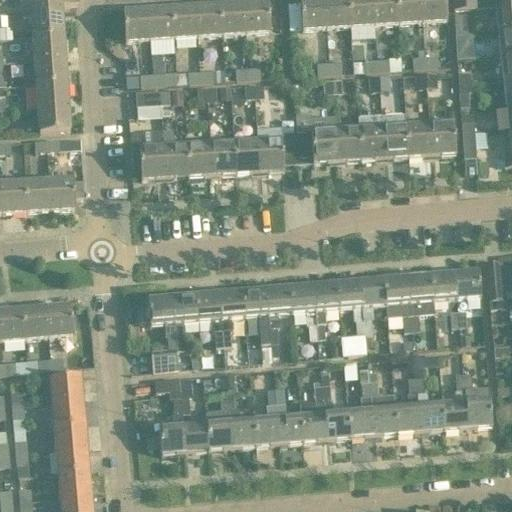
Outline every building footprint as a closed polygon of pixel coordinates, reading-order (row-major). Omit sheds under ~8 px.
[(30,0),(32,19),(62,17),(60,0),(30,0)] [(382,0),(373,1),(374,31),(398,30),(398,0),(382,0)] [(398,0),(398,30),(422,28),(419,0),(398,0)] [(419,0),(422,28),(446,26),(444,0),(419,0)] [(452,0),(453,14),(453,16),(463,15),(462,0),(452,0)] [(462,0),(463,15),(474,14),(473,0),(462,0)] [(473,0),(474,14),(485,13),(484,0),(473,0)] [(484,0),(485,13),(494,13),(494,11),(496,11),(495,0),(484,0)] [(495,0),(496,11),(507,10),(506,0),(495,0)] [(346,2),(350,33),(374,31),(373,1),(346,2)] [(325,4),(324,35),(350,33),(346,2),(325,4)] [(301,36),(324,35),(325,4),(299,6),(301,36)] [(243,9),(245,39),(270,37),(268,7),(243,9)] [(218,10),(220,41),(245,39),(243,9),(218,10)] [(494,13),(497,37),(511,34),(511,9),(507,10),(496,11),(494,11),(494,13)] [(194,12),(196,42),(220,41),(218,10),(194,12)] [(194,12),(171,13),(173,44),(196,42),(194,12)] [(170,13),(147,15),(149,45),(150,60),(173,58),(173,44),(171,13),(170,13)] [(146,15),(123,17),(125,47),(148,45),(149,45),(147,15),(146,15)] [(31,19),(33,43),(63,41),(62,17),(32,19),(31,19)] [(454,20),(455,38),(466,37),(465,20),(454,20)] [(511,34),(497,37),(500,61),(511,59),(511,34)] [(0,36),(0,43),(0,45),(11,44),(11,36),(0,36)] [(455,38),(456,50),(467,49),(466,37),(455,38)] [(33,43),(35,67),(65,66),(63,41),(33,43)] [(412,75),(424,74),(423,62),(422,55),(417,56),(417,63),(411,63),(412,75)] [(511,59),(500,61),(502,85),(511,83),(511,59)] [(423,62),(424,74),(436,73),(436,62),(423,62)] [(399,63),(387,63),(387,64),(388,76),(400,75),(399,63)] [(387,64),(375,65),(376,77),(388,76),(387,64)] [(375,65),(363,66),(364,78),(376,77),(375,65)] [(35,67),(36,91),(67,90),(65,66),(35,67)] [(363,66),(352,67),(352,79),(364,78),(363,66)] [(316,81),(328,80),(328,68),(315,69),(316,81)] [(328,68),(328,80),(341,79),(340,68),(328,68)] [(247,73),(248,85),(261,84),(260,72),(247,73)] [(234,74),(235,86),(248,85),(247,73),(234,74)] [(198,76),(186,77),(187,89),(199,88),(198,76)] [(198,76),(199,88),(212,87),(211,76),(198,76)] [(186,77),(173,78),(174,90),(187,89),(186,77)] [(164,78),(163,79),(164,90),(165,90),(174,90),(173,78),(164,78)] [(139,80),(139,92),(152,91),(151,79),(139,80)] [(163,79),(151,79),(152,91),(164,90),(163,79)] [(425,80),(426,95),(437,94),(436,79),(425,80)] [(458,80),(458,89),(470,88),(469,79),(458,80)] [(415,95),(426,95),(425,80),(414,80),(415,95)] [(377,83),(378,98),(389,98),(388,82),(377,83)] [(368,99),(378,98),(377,83),(367,84),(368,99)] [(511,83),(502,85),(505,109),(511,107),(511,83)] [(331,86),(332,100),(341,99),(340,85),(331,86)] [(323,100),(332,100),(331,86),(322,86),(323,100)] [(458,89),(459,99),(471,98),(470,88),(458,89)] [(36,91),(37,115),(68,114),(67,90),(36,91)] [(254,91),(255,104),(263,104),(263,90),(254,91)] [(245,105),(255,104),(254,91),(244,91),(245,105)] [(218,93),(219,105),(230,105),(230,92),(218,93)] [(206,94),(207,108),(216,108),(215,93),(206,94)] [(197,109),(207,108),(206,94),(196,94),(197,109)] [(182,95),(169,96),(170,110),(183,109),(182,95)] [(136,112),(160,111),(159,96),(135,98),(136,112)] [(159,96),(160,111),(170,110),(169,96),(159,96)] [(37,115),(39,138),(69,136),(68,114),(37,115)] [(471,118),(460,119),(461,128),(461,138),(461,139),(474,138),(474,137),(473,127),(472,127),(471,118)] [(382,121),(384,165),(408,163),(406,131),(404,131),(404,119),(382,121)] [(359,122),(361,166),(384,165),(382,121),(359,122)] [(335,135),(337,168),(361,166),(359,122),(358,122),(358,134),(335,135)] [(429,129),(431,162),(456,160),(454,127),(429,129)] [(406,131),(408,163),(431,162),(429,129),(406,131)] [(511,132),(507,133),(510,157),(502,158),(503,173),(511,172),(511,132)] [(257,146),(259,179),(284,177),(284,170),(301,169),(299,138),(281,140),(281,133),(257,134),(257,146)] [(299,138),(301,169),(313,169),(337,168),(335,135),(311,137),(311,138),(299,138)] [(138,138),(131,139),(131,154),(133,171),(140,171),(141,187),(165,185),(161,136),(151,137),(152,153),(146,153),(139,153),(138,138)] [(161,136),(165,185),(189,183),(187,150),(173,151),(172,136),(161,136)] [(474,138),(461,139),(463,164),(476,163),(474,138)] [(45,145),(46,157),(59,156),(58,144),(45,145)] [(34,157),(46,157),(45,145),(34,146),(34,157)] [(234,147),(236,180),(259,179),(257,146),(234,147)] [(0,148),(0,160),(11,160),(10,147),(0,148)] [(210,149),(212,182),(236,180),(234,147),(210,149)] [(187,150),(189,183),(212,182),(210,149),(187,150)] [(46,185),(50,217),(75,215),(74,203),(84,202),(82,186),(73,186),(73,183),(46,185)] [(23,186),(25,218),(50,217),(46,185),(23,186)] [(0,187),(0,203),(2,220),(25,218),(23,186),(0,187)] [(490,307),(511,304),(511,296),(501,297),(500,293),(501,293),(500,281),(499,267),(483,268),(486,295),(488,307),(490,306),(490,307)] [(454,277),(456,305),(480,303),(477,274),(454,277)] [(430,279),(432,307),(456,305),(454,277),(430,279)] [(406,281),(413,349),(419,348),(418,337),(419,337),(418,321),(419,320),(432,319),(431,307),(432,307),(430,279),(406,281)] [(383,283),(386,311),(387,324),(404,322),(405,338),(403,338),(404,352),(411,351),(411,349),(413,349),(406,281),(383,283)] [(359,285),(365,351),(371,351),(370,341),(372,341),(370,325),(372,325),(371,313),(386,311),(383,283),(359,285)] [(354,326),(355,341),(340,343),(341,362),(365,360),(365,351),(359,285),(336,287),(338,315),(352,314),(353,327),(354,326)] [(313,289),(316,329),(318,345),(325,344),(324,329),(325,329),(324,317),(338,315),(336,287),(313,289)] [(313,289),(289,291),(291,320),(304,318),(305,331),(307,330),(308,346),(318,345),(316,329),(313,289)] [(289,291),(266,293),(270,350),(271,362),(278,362),(277,349),(276,333),(278,333),(277,321),(291,320),(289,291)] [(266,293),(242,295),(244,324),(267,322),(268,333),(260,333),(262,350),(269,350),(270,350),(270,353),(261,354),(263,368),(272,368),(271,362),(270,350),(266,293)] [(242,295),(218,297),(223,353),(230,353),(229,338),(232,338),(230,325),(244,324),(242,295)] [(218,297),(194,299),(197,328),(210,327),(211,339),(213,339),(214,353),(215,353),(217,373),(224,372),(223,354),(223,353),(218,297)] [(194,299),(171,301),(174,330),(183,329),(197,328),(194,299)] [(171,301),(146,303),(147,314),(149,332),(163,331),(164,344),(166,343),(166,349),(151,351),(152,357),(150,357),(152,375),(177,373),(176,358),(175,341),(174,341),(173,330),(174,330),(171,301)] [(511,305),(490,307),(490,315),(500,313),(511,312),(511,305)] [(46,313),(48,343),(73,341),(71,311),(46,313)] [(20,315),(23,345),(48,343),(46,313),(20,315)] [(0,317),(0,346),(23,345),(20,315),(0,317)] [(450,334),(458,333),(457,317),(449,318),(450,334)] [(457,317),(458,333),(466,333),(465,317),(457,317)] [(174,330),(173,330),(174,341),(175,341),(182,340),(184,340),(183,329),(174,330)] [(182,340),(175,341),(176,358),(183,357),(182,340)] [(511,343),(503,344),(503,348),(492,349),(492,353),(511,351),(511,343)] [(494,364),(511,362),(511,351),(492,353),(494,364)] [(48,364),(49,376),(63,375),(62,363),(48,364)] [(407,411),(395,412),(397,440),(421,438),(414,363),(413,363),(415,383),(407,384),(408,401),(406,401),(407,411)] [(420,363),(414,363),(421,438),(444,436),(441,408),(427,409),(426,399),(424,399),(422,383),(421,363),(420,363)] [(25,366),(26,378),(49,376),(48,364),(37,365),(25,366)] [(1,369),(2,380),(26,378),(25,366),(1,369)] [(328,379),(321,380),(321,386),(322,391),(327,447),(350,444),(347,416),(333,417),(332,406),(330,406),(329,390),(328,379)] [(454,407),(441,408),(444,436),(467,434),(462,379),(454,380),(455,396),(453,396),(454,407)] [(467,434),(491,432),(488,393),(471,394),(470,379),(462,379),(467,434)] [(49,384),(51,407),(82,403),(80,381),(49,384)] [(165,385),(153,386),(154,398),(168,397),(168,404),(172,404),(173,420),(171,420),(172,432),(157,433),(160,461),(186,459),(183,431),(182,420),(180,403),(179,403),(177,384),(165,385)] [(360,415),(347,416),(350,444),(373,443),(368,387),(359,388),(361,405),(359,405),(360,415)] [(375,387),(368,387),(373,443),(397,440),(395,412),(394,401),(377,402),(375,387)] [(313,407),(299,409),(300,420),(302,449),(327,447),(322,391),(312,392),(314,407),(313,407)] [(511,391),(496,393),(497,401),(508,400),(511,399),(511,391)] [(281,394),(274,395),(279,451),(302,449),(300,420),(285,421),(284,410),(283,410),(281,394)] [(266,423),(253,424),(255,453),(279,451),(274,395),(266,396),(267,413),(265,413),(266,423)] [(10,400),(10,410),(22,409),(21,399),(10,400)] [(218,416),(205,417),(206,429),(209,457),(232,455),(227,399),(218,400),(219,416),(218,416)] [(234,399),(227,399),(232,455),(255,453),(253,424),(239,426),(238,414),(236,414),(234,399)] [(51,407),(53,432),(84,430),(82,403),(51,407)] [(188,403),(180,403),(182,420),(189,420),(188,403)] [(22,409),(10,410),(12,424),(24,423),(22,409)] [(206,429),(183,431),(186,459),(209,457),(206,429)] [(53,432),(55,455),(86,451),(84,430),(53,432)] [(26,446),(14,447),(15,458),(26,457),(26,446)] [(55,455),(57,480),(88,477),(86,451),(55,455)] [(28,471),(26,457),(15,458),(16,472),(28,471)] [(0,473),(9,473),(8,459),(0,459),(0,473)] [(57,480),(59,505),(91,502),(88,477),(57,480)] [(18,495),(19,508),(31,507),(30,494),(18,495)] [(0,496),(0,508),(12,508),(11,495),(0,496)] [(59,505),(59,511),(91,511),(91,502),(59,505)]
